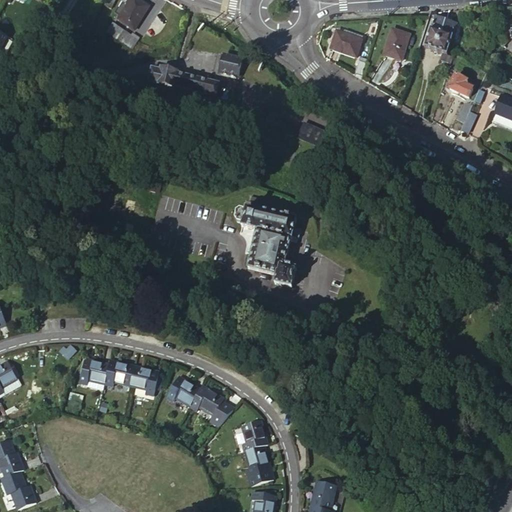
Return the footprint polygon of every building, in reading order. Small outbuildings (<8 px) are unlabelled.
[(140,0),(131,0),(119,19),(134,29),(149,6),(140,0)] [(465,24),(470,10),(461,11),(457,22),(465,24)] [(437,18),(447,20),(448,13),(439,12),(437,18)] [(425,48),(436,52),(445,23),(434,19),(425,48)] [(108,32),(120,40),(125,31),(113,23),(108,32)] [(436,52),(440,54),(447,56),(456,26),(445,23),(436,52)] [(391,30),(383,56),(401,62),(410,36),(391,30)] [(125,31),(120,40),(132,48),(139,37),(133,33),(131,35),(125,31)] [(351,37),(352,34),(345,31),(344,35),(337,32),(330,50),(356,60),(363,41),(351,37)] [(497,34),(492,40),(501,48),(506,43),(497,34)] [(435,68),(447,72),(452,58),(447,56),(440,54),(435,68)] [(224,56),(220,73),(237,77),(242,60),(224,56)] [(355,74),(363,76),(366,64),(359,61),(355,74)] [(151,71),(149,81),(158,83),(159,81),(165,83),(164,87),(174,90),(175,85),(215,95),(218,82),(161,69),(161,71),(155,69),(151,71)] [(455,76),(449,91),(467,100),(472,90),(465,87),(467,82),(455,76)] [(295,98),(290,92),(272,83),(266,96),(293,109),(297,100),(295,98)] [(299,96),(290,92),(295,98),(297,100),(299,96)] [(494,116),(496,116),(511,122),(511,101),(502,97),(494,116)] [(302,127),(301,127),(254,105),(249,116),(296,139),(302,127)] [(462,131),(470,134),(477,115),(469,112),(462,131)] [(511,122),(496,116),(493,123),(511,130),(511,122)] [(331,136),(303,123),(301,127),(302,127),(296,139),(324,152),(331,136)] [(250,199),(247,210),(272,216),(274,208),(274,205),(250,199)] [(292,240),(292,239),(294,230),(296,222),(295,221),(296,216),(288,214),(289,211),(274,208),(272,216),(247,210),(246,210),(245,213),(240,212),(237,214),(236,221),(239,223),(243,224),(242,227),(257,231),(249,269),(277,276),(275,285),(292,289),(296,270),(284,267),(290,240),(292,240)] [(294,230),(292,239),(299,241),(301,232),(294,230)] [(88,381),(105,385),(109,365),(85,360),(80,383),(87,385),(88,381)] [(134,368),(110,362),(109,365),(105,385),(112,387),(113,383),(130,387),(134,368)] [(0,394),(4,392),(5,394),(21,386),(8,363),(0,366),(0,394)] [(160,374),(134,368),(130,387),(149,391),(148,395),(154,397),(160,374)] [(175,398),(191,407),(200,390),(179,378),(167,399),(173,402),(175,398)] [(224,400),(202,387),(200,390),(191,407),(197,411),(199,408),(214,417),(222,402),(224,400)] [(235,409),(222,402),(214,417),(210,423),(219,428),(235,409)] [(264,447),(268,446),(261,421),(242,427),(247,444),(243,445),(245,453),(264,447)] [(21,473),(25,471),(18,455),(16,455),(11,442),(0,445),(0,475),(4,474),(6,479),(21,473)] [(264,447),(245,453),(250,470),(246,471),(251,487),(274,480),(264,447)] [(6,479),(2,481),(8,496),(12,495),(19,511),(37,503),(31,487),(27,489),(21,473),(6,479)] [(331,511),(338,488),(318,483),(310,511),(331,511)] [(275,511),(278,498),(254,494),(252,501),(256,501),(254,511),(275,511)]
